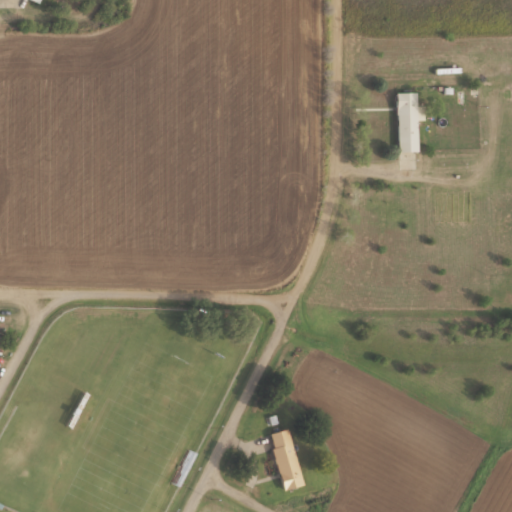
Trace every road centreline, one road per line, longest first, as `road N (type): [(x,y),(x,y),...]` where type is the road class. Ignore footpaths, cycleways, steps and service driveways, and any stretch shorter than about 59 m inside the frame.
road 1 (residential): [(337,0),(330,193),(289,303)]
road 2 (residential): [(289,303),(0,293)]
road 3 (residential): [(187,511),(289,303)]
